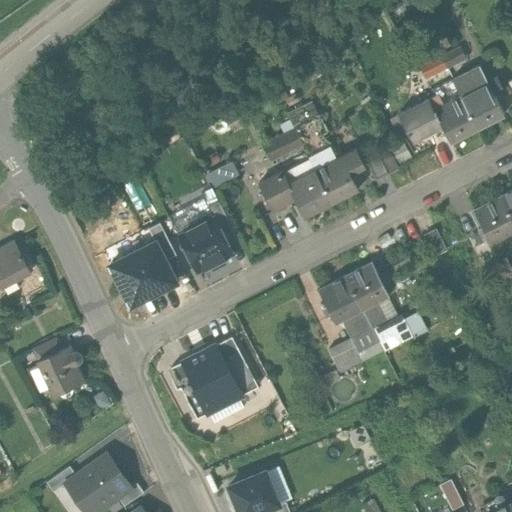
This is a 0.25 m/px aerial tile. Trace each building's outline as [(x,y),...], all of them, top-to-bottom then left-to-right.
[(459,45),(440,55),(446,67),(466,57),(459,45)] [(446,67),(440,55),(422,64),(428,77),(446,67)] [(487,81),(479,65),(452,79),(477,127),(503,113),(494,94),(503,89),(496,76),(487,81)] [(477,127),(452,79),(431,89),(434,95),(439,104),(433,107),(443,128),(450,140),(477,127)] [(414,142),(443,128),(433,107),(439,104),(434,95),(399,113),(414,142)] [(286,114),(294,129),(318,117),(317,115),(311,102),(286,114)] [(318,117),(294,129),(302,146),(338,127),(329,109),(317,115),(318,117)] [(302,146),(294,129),(262,145),(271,162),(302,146)] [(314,169),(330,201),(357,187),(349,172),(363,164),(355,148),(314,169)] [(376,151),(364,157),(375,178),(387,171),(376,151)] [(237,158),(209,170),(215,184),(243,172),(237,158)] [(283,169),(257,182),(271,209),(294,197),(304,215),(330,201),(314,169),(289,182),(283,169)] [(511,190),(500,197),(511,220),(511,190)] [(490,242),(511,231),(511,220),(500,197),(474,210),(482,226),(478,228),(483,238),(487,236),(490,242)] [(213,218),(224,239),(235,234),(218,202),(208,207),(213,218)] [(188,231),(179,235),(197,271),(211,265),(213,269),(221,266),(218,260),(231,253),(224,239),(213,218),(206,222),(198,219),(190,223),(188,231)] [(155,241),(165,260),(176,255),(159,222),(148,228),(155,241)] [(435,230),(424,236),(434,256),(446,250),(435,230)] [(155,241),(109,264),(130,305),(176,282),(165,260),(155,241)] [(0,285),(1,288),(3,290),(33,274),(15,242),(0,250),(0,285)] [(511,270),(507,260),(498,264),(503,275),(511,270)] [(388,294),(372,261),(345,275),(372,328),(385,321),(374,301),(388,294)] [(372,328),(345,275),(318,289),(327,306),(323,308),(328,317),(332,315),(335,321),(341,318),(351,337),(372,328)] [(399,319),(387,325),(385,321),(372,328),(383,351),(408,338),(399,319)] [(383,351),(372,328),(351,337),(363,361),(383,351)] [(258,387),(232,336),(170,367),(197,419),(258,387)] [(363,361),(351,337),(327,349),(338,373),(363,361)] [(38,360),(61,349),(56,338),(33,349),(38,360)] [(61,349),(38,360),(52,389),(56,388),(58,393),(59,394),(60,396),(62,397),(63,397),(65,398),(67,397),(68,397),(70,396),(71,395),(72,393),(72,392),(73,390),(72,388),(72,387),(83,381),(75,363),(77,362),(79,362),(80,360),(80,359),(81,358),(80,356),(80,355),(79,354),(78,353),(77,352),(75,352),(74,352),(73,352),(65,356),(61,349)] [(128,489),(106,455),(76,476),(65,483),(84,511),(92,511),(117,497),(128,489)] [(65,483),(76,476),(69,466),(45,482),(52,492),(65,483)] [(279,505),(266,472),(229,487),(238,511),(261,511),(279,505)] [(438,485),(451,510),(462,504),(450,479),(438,485)] [(84,511),(65,483),(52,492),(64,511),(84,511)] [(137,483),(128,489),(117,497),(124,507),(144,493),(137,483)] [(279,505),(261,511),(289,511),(285,502),(279,505)] [(361,509),(362,511),(378,511),(374,502),(361,509)]
